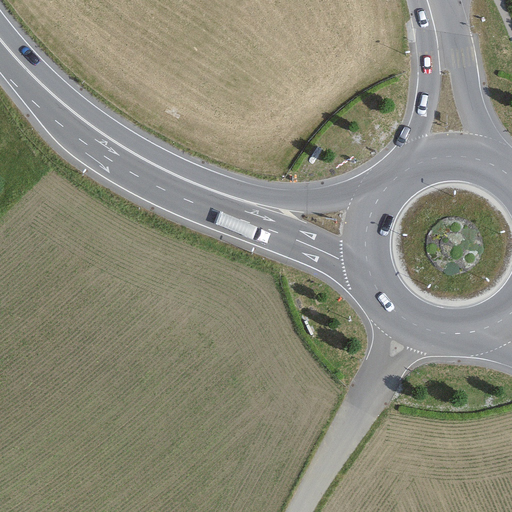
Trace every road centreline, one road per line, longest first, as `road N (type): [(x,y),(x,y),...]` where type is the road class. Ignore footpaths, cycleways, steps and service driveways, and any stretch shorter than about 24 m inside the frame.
road 1 (trunk): [(0,39),(95,130),(195,185)]
road 2 (unclassified): [(299,511),(409,322)]
road 3 (trunk): [(384,188),(303,198),(195,185)]
road 4 (trunk): [(195,185),(366,266)]
road 5 (secondary): [(497,168),(446,0)]
road 6 (secondary): [(418,0),(429,60),(407,169)]
